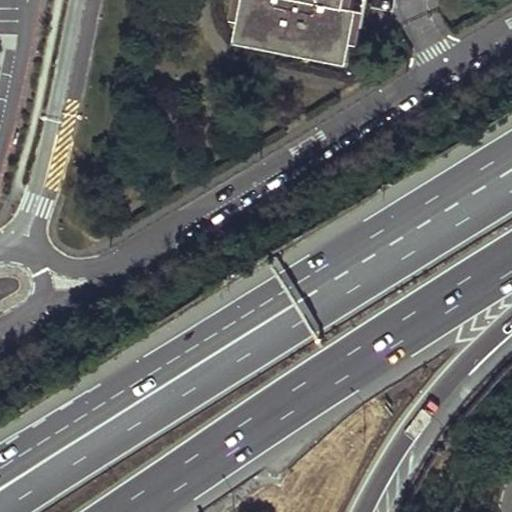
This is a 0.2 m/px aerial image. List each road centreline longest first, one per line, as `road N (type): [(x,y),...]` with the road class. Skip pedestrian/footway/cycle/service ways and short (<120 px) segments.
road 1 (motorway): [(442,212),(323,307),(0,511)]
road 2 (motorway): [(442,212),(308,275),(0,467)]
road 3 (motorway): [(129,511),(511,261)]
road 4 (residential): [(442,73),(396,116),(218,220),(144,246)]
road 5 (residential): [(70,0),(19,244)]
road 6 (motorway): [(362,511),(414,424),(511,317)]
road 7 (residential): [(29,319),(54,316),(132,270),(144,246)]
